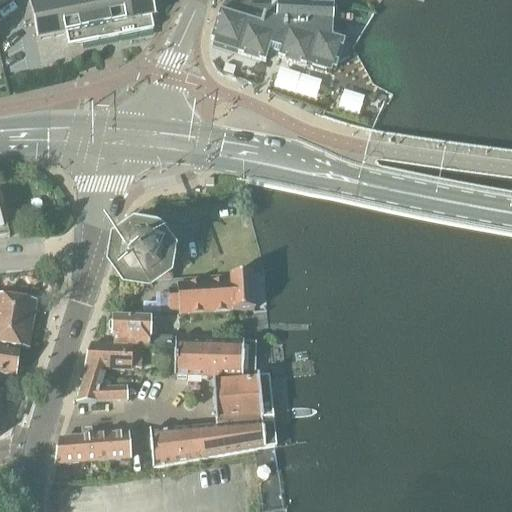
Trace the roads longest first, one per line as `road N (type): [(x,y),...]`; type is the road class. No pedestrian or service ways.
road 1 (secondary): [(511,217),(131,136)]
road 2 (tertiary): [(34,445),(92,258)]
road 3 (unknown): [(40,423),(203,413)]
road 4 (unclassified): [(131,136),(191,12)]
road 5 (secondary): [(131,136),(0,137)]
road 6 (tertiary): [(92,258),(104,198),(131,136)]
